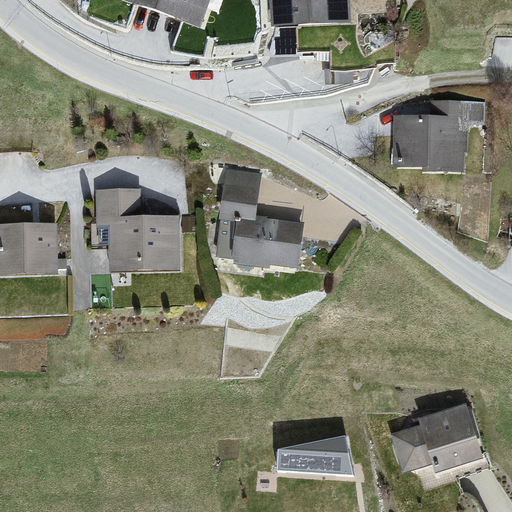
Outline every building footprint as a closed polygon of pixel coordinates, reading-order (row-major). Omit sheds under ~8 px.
[(124,0),(124,2),(212,36),(224,0),(124,0)] [(356,0),(273,0),(279,31),(357,25),(356,0)] [(395,117),(395,177),(465,175),(464,131),(480,131),(480,108),(433,103),(434,116),(395,117)] [(262,175),(222,176),(222,223),(241,225),(241,270),(313,274),(314,227),(266,224),(262,175)] [(140,196),(97,195),(99,233),(118,234),(120,279),(192,277),(183,220),(141,220),(140,196)] [(61,233),(1,233),(5,288),(65,282),(61,233)] [(393,439),(409,478),(445,466),(450,477),(493,462),(472,412),(421,422),(422,431),(393,439)] [(280,474),(352,470),(350,438),(278,442),(280,474)]
